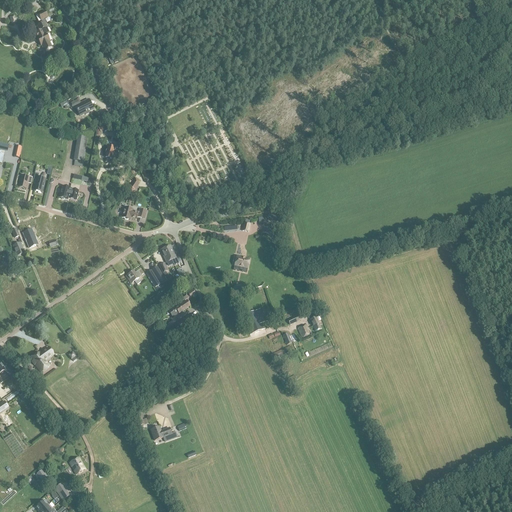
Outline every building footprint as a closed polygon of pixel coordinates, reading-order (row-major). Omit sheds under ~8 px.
[(45,11),(38,15),(41,21),(44,19),(48,17),(45,11)] [(39,32),(35,34),(38,38),(37,39),(41,46),(44,51),(52,47),(50,42),(46,34),(47,34),(50,32),(48,29),(48,28),(44,19),(41,21),(43,24),(36,28),(39,32)] [(78,99),(68,103),(71,109),(75,107),(78,113),(80,117),(85,115),(89,113),(88,112),(93,110),(88,100),(83,103),(81,104),(78,99)] [(72,163),(80,164),(84,135),(76,134),(72,163)] [(0,143),(0,149),(7,151),(9,145),(0,143)] [(108,144),(105,154),(106,155),(105,158),(107,158),(106,159),(110,160),(110,159),(111,160),(113,155),(114,155),(116,149),(115,149),(116,147),(108,144)] [(54,168),(60,170),(65,148),(58,146),(54,168)] [(35,174),(34,180),(37,180),(34,191),(42,193),(46,179),(38,178),(39,174),(35,174)] [(28,184),(31,184),(32,178),(29,177),(29,178),(21,176),(18,187),(26,189),(28,184)] [(133,182),(130,187),(129,192),(134,194),(135,190),(138,185),(133,182)] [(70,189),(62,187),(60,198),(61,198),(61,199),(62,200),(63,200),(64,200),(65,199),(68,200),(68,197),(70,198),(70,199),(76,200),(76,199),(77,199),(78,198),(78,197),(77,196),(78,192),(72,190),(70,190),(70,189)] [(124,208),(122,218),(124,219),(125,220),(127,221),(128,220),(130,220),(131,218),(136,220),(137,217),(138,217),(144,219),(146,212),(140,210),(139,214),(133,212),(133,210),(124,208)] [(35,237),(32,230),(23,234),(25,240),(26,240),(29,249),(30,248),(31,249),(33,248),(33,247),(35,246),(34,242),(36,241),(36,240),(38,239),(37,237),(35,237)] [(20,243),(13,246),(18,256),(24,253),(22,247),(20,243)] [(177,252),(174,246),(171,247),(171,246),(165,249),(165,248),(161,249),(162,251),(161,251),(166,263),(176,258),(174,254),(177,252)] [(237,256),(235,266),(247,269),(250,259),(237,256)] [(5,275),(6,276),(9,274),(9,273),(10,273),(9,272),(12,271),(11,267),(10,268),(9,265),(10,264),(7,257),(2,259),(3,262),(0,263),(0,264),(4,275),(5,275)] [(163,274),(163,273),(165,277),(169,275),(167,271),(168,271),(165,264),(159,266),(163,274)] [(166,281),(157,268),(146,274),(155,288),(166,281)] [(179,269),(176,271),(179,277),(185,274),(183,271),(180,272),(179,269)] [(139,278),(134,271),(126,277),(129,281),(131,280),(133,283),(135,281),(137,285),(141,283),(138,279),(139,278)] [(105,284),(103,285),(106,289),(107,288),(111,293),(116,289),(117,290),(118,289),(122,294),(126,292),(118,280),(114,283),(114,284),(110,279),(104,283),(105,284)] [(242,294),(244,292),(245,292),(245,288),(236,286),(233,289),(234,291),(236,293),(238,294),(240,294),(242,294)] [(100,297),(96,292),(90,296),(97,306),(103,301),(104,303),(107,301),(103,295),(100,297)] [(187,301),(176,309),(178,313),(179,314),(190,306),(187,301)] [(176,309),(174,307),(168,311),(172,317),(178,313),(176,309)] [(260,310),(255,312),(254,312),(242,316),(250,335),(265,329),(262,323),(265,322),(260,310)] [(65,312),(58,316),(61,320),(60,320),(64,326),(73,320),(78,326),(81,324),(81,323),(82,322),(76,313),(74,315),(73,313),(70,315),(71,316),(70,317),(69,316),(68,316),(65,312)] [(190,315),(171,328),(162,334),(167,341),(176,335),(175,334),(178,332),(194,321),(190,315)] [(290,326),(300,321),(297,316),(288,320),(290,326)] [(322,329),(316,317),(310,320),(315,332),(322,329)] [(311,335),(306,325),(298,329),(302,339),(311,335)] [(292,343),(288,334),(283,336),(287,346),(292,343)] [(275,353),(271,355),(270,355),(273,361),(293,352),(291,346),(275,353)] [(40,354),(32,360),(41,372),(49,366),(45,361),(53,355),(49,349),(42,353),(43,353),(41,355),(40,354)] [(68,356),(72,360),(76,357),(73,352),(68,356)] [(281,381),(284,387),(297,381),(295,376),(286,379),(285,377),(281,379),(282,381),(281,381)] [(6,398),(17,392),(16,389),(5,395),(6,398)] [(5,401),(0,404),(0,413),(9,407),(5,401)] [(24,417),(21,419),(24,424),(31,420),(28,414),(24,417)] [(135,417),(139,427),(145,425),(141,415),(135,417)] [(19,420),(15,423),(18,428),(24,424),(21,419),(19,420)] [(31,420),(24,424),(27,429),(34,424),(33,424),(31,420)] [(24,424),(18,428),(20,432),(21,433),(27,429),(24,424)] [(34,424),(27,429),(30,433),(37,429),(34,425),(34,424)] [(163,438),(172,434),(170,429),(162,431),(161,431),(159,427),(151,430),(155,441),(163,438)] [(27,429),(21,433),(21,434),(24,438),(30,433),(27,429)] [(37,429),(30,433),(34,438),(40,434),(40,433),(37,429)] [(30,433),(24,438),(27,442),(34,438),(30,433)] [(40,434),(34,438),(37,443),(43,439),(41,435),(40,434)] [(34,438),(27,442),(28,443),(30,447),(37,443),(34,438)] [(43,439),(37,443),(40,448),(42,447),(46,444),(43,439)] [(37,443),(30,447),(33,453),(37,450),(40,448),(37,443)] [(158,467),(162,465),(156,453),(152,455),(158,467)] [(85,469),(79,458),(70,464),(76,475),(85,469)] [(6,467),(1,470),(7,479),(12,476),(14,479),(17,477),(13,472),(10,474),(6,467)] [(43,483),(49,479),(43,471),(38,474),(43,483)] [(39,511),(40,511),(49,505),(45,501),(38,506),(37,507),(36,508),(39,510),(38,511),(39,511),(40,511),(39,511)]
